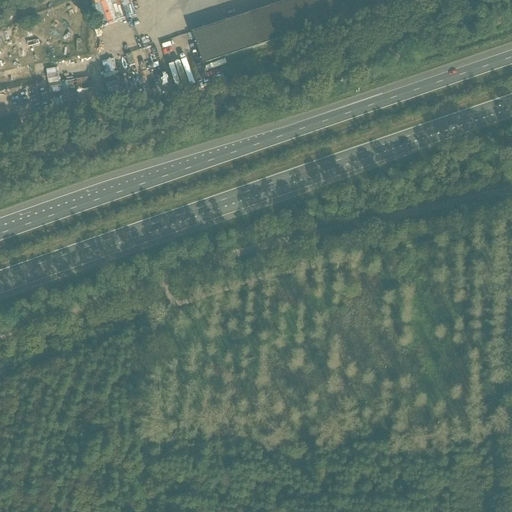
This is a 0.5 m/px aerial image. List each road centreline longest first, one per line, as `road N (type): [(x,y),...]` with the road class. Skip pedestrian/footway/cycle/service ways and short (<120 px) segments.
road 1 (track): [(164,277),(173,305),(479,232),(509,238),(502,511)]
road 2 (motorway): [(0,277),(511,102)]
road 3 (motorway): [(511,59),(0,233)]
road 4 (unclassified): [(0,333),(164,277),(511,189)]
